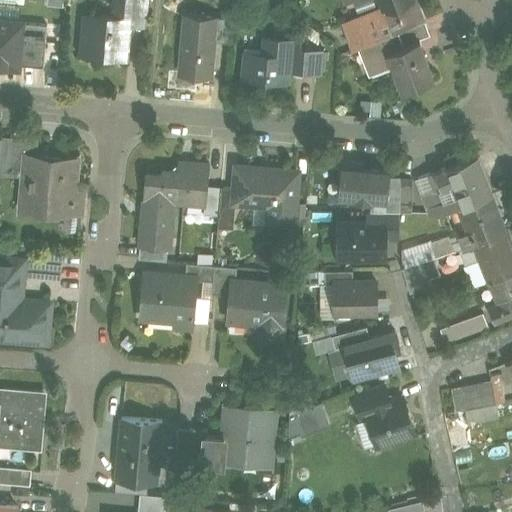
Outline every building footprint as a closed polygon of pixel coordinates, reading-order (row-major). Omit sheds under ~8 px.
[(114,0),(113,13),(84,11),(82,33),(98,34),(96,55),(130,58),(135,9),(135,0),(114,0)] [(150,0),(135,0),(135,9),(149,10),(150,0)] [(417,0),(403,0),(384,7),(344,21),(353,48),(360,45),(426,19),(425,17),(417,0)] [(218,14),(186,11),(181,72),(212,74),(216,39),(218,14)] [(234,16),(218,14),(216,39),(232,40),(234,16)] [(0,18),(0,62),(19,65),(19,63),(23,21),(0,18)] [(426,19),(360,45),(367,64),(390,55),(388,50),(421,37),(432,33),(426,19)] [(48,23),(23,21),(19,63),(45,65),(48,23)] [(303,37),(265,33),(262,59),(245,58),(243,76),(292,81),(293,69),(323,72),(326,48),(302,46),(303,37)] [(437,77),(421,37),(388,50),(390,55),(405,90),(437,77)] [(19,145),(0,143),(0,144),(0,170),(20,173),(20,169),(27,169),(29,154),(30,154),(31,143),(30,141),(28,139),(25,138),(22,139),(21,140),(20,141),(19,143),(19,144),(19,145)] [(478,153),(431,172),(437,188),(424,193),(432,211),(444,211),(462,204),(493,192),(478,153)] [(30,154),(29,154),(27,169),(27,170),(24,201),(83,206),(85,187),(74,186),(76,158),(30,154)] [(190,170),(164,168),(163,173),(147,171),(141,243),(170,246),(170,244),(171,237),(174,200),(207,203),(210,162),(191,161),(190,170)] [(298,170),(237,166),(236,187),(235,199),(236,199),(271,202),(270,218),(294,219),(298,170)] [(390,170),(344,166),(342,193),(357,194),(356,196),(372,198),(372,196),(387,197),(387,196),(390,170)] [(414,178),(402,178),(401,197),(401,210),(413,211),(414,178)] [(210,184),(207,211),(220,212),(223,186),(210,184)] [(236,187),(223,186),(220,212),(219,225),(234,226),(236,199),(235,199),(236,187)] [(493,192),(462,204),(471,226),(461,230),(467,245),(495,234),(490,222),(502,217),(493,192)] [(401,197),(387,196),(387,197),(387,210),(401,210),(401,197)] [(387,210),(369,210),(369,222),(387,222),(387,211),(401,211),(401,210),(387,210)] [(369,222),(340,221),(339,255),(386,256),(387,222),(369,222)] [(453,234),(432,241),(437,255),(457,249),(453,234)] [(511,242),(511,241),(499,246),(495,234),(467,245),(473,259),(482,256),(491,278),(511,270),(511,242)] [(473,259),(467,245),(461,247),(467,262),(473,259)] [(64,250),(31,247),(28,274),(62,277),(64,250)] [(23,258),(0,256),(0,317),(4,317),(3,332),(38,336),(40,323),(48,324),(50,301),(20,299),(23,258)] [(216,263),(189,261),(187,274),(198,275),(198,278),(214,279),(216,263)] [(238,265),(216,263),(214,279),(213,291),(231,292),(233,277),(237,278),(238,265)] [(354,269),(326,269),(326,282),(335,282),(335,281),(354,281),(354,269)] [(511,270),(491,278),(500,301),(490,305),(496,320),(511,313),(511,270)] [(187,274),(146,271),(142,314),(176,317),(176,320),(175,322),(176,325),(178,326),(194,327),(198,278),(198,275),(187,274)] [(237,278),(233,277),(231,292),(229,318),(247,320),(248,316),(264,317),(262,335),(257,334),(257,336),(283,338),(289,282),(237,278)] [(354,281),(335,281),(335,282),(335,309),(379,309),(378,281),(354,281)] [(485,312),(444,327),(448,339),(489,324),(485,312)] [(368,324),(333,333),(337,346),(348,343),(348,342),(371,335),(368,324)] [(371,335),(348,342),(348,343),(356,373),(399,361),(395,345),(400,344),(396,329),(371,335)] [(494,380),(454,388),(458,409),(498,401),(494,380)] [(386,383),(355,393),(362,416),(369,414),(367,408),(392,399),(386,383)] [(47,391),(4,387),(2,403),(0,426),(0,437),(42,441),(47,391)] [(392,399),(367,408),(369,414),(379,441),(416,429),(405,395),(392,399)] [(324,401),(287,402),(288,430),(325,428),(324,401)] [(498,403),(467,409),(470,422),(499,415),(498,403)] [(273,412),(228,408),(226,435),(224,454),(269,458),(273,412)] [(164,419),(123,415),(118,476),(158,480),(164,419)] [(178,426),(176,452),(190,453),(192,427),(178,426)] [(208,429),(192,427),(190,453),(189,459),(206,461),(208,434),(208,429)] [(226,435),(208,434),(206,461),(224,462),(224,454),(226,435)] [(34,468),(0,465),(0,479),(32,482),(34,468)] [(165,511),(167,494),(141,491),(139,511),(165,511)] [(425,511),(424,498),(390,506),(390,511),(425,511)] [(19,511),(20,504),(0,502),(0,511),(19,511)]
